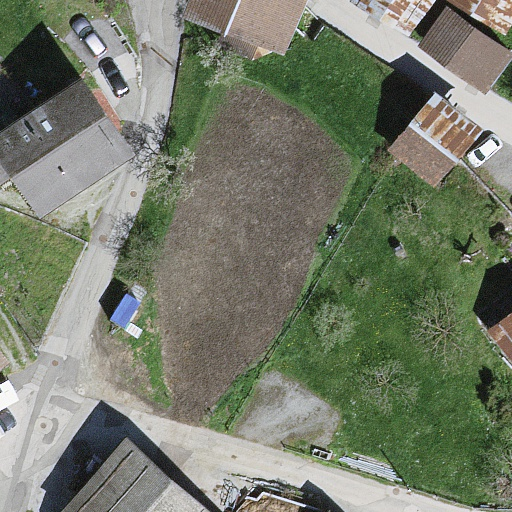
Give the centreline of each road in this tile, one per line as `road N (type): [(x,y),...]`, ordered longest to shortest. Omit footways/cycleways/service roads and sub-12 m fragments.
road 1 (residential): [(155,0),(157,107),(44,407)]
road 2 (residential): [(44,407),(430,511)]
road 3 (residential): [(338,0),(511,121)]
